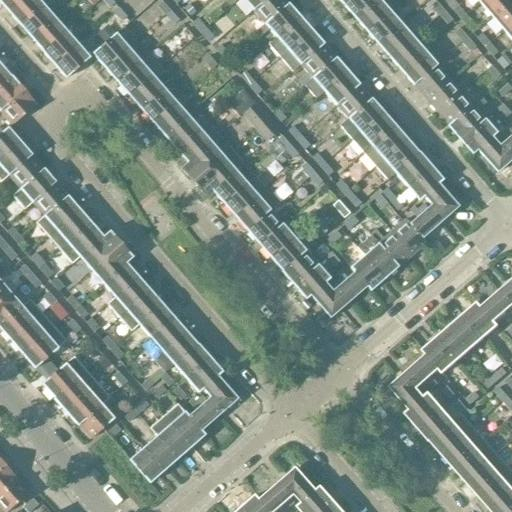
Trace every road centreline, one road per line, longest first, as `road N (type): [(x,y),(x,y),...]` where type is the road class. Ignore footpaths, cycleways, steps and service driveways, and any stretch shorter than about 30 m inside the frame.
road 1 (residential): [(339,373),(106,91),(65,101)]
road 2 (residential): [(65,101),(52,116),(54,138),(290,416)]
road 3 (residential): [(509,224),(313,0)]
road 4 (residential): [(339,373),(509,224)]
road 5 (residential): [(458,511),(339,373)]
road 6 (residential): [(113,511),(0,385)]
road 7 (residential): [(182,511),(290,416)]
road 8 (residential): [(290,416),(375,511)]
